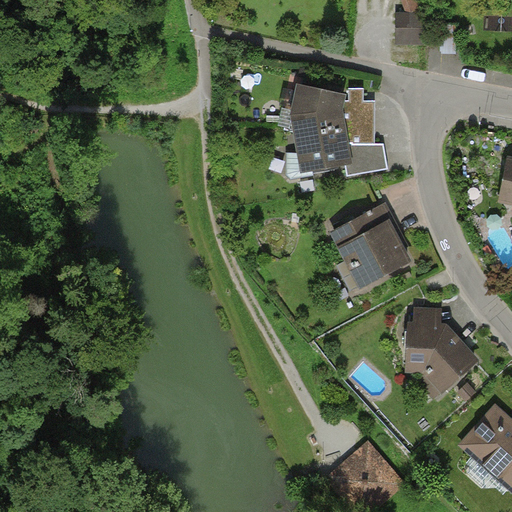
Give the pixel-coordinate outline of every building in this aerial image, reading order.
[(405,0),(412,14),(424,9),(420,0),(405,0)] [(425,16),(398,15),(398,42),(425,42),(425,16)] [(442,25),(441,53),(458,54),(458,26),(442,25)] [(303,129),(336,128),(342,101),(343,96),(301,87),(295,111),(285,108),(281,125),(291,129),(303,129)] [(354,144),(376,144),(376,101),(365,101),(364,89),(350,90),(350,101),(342,101),(336,128),(344,128),(345,138),(352,137),(354,144)] [(292,180),(315,176),(314,170),(345,165),(348,176),(389,170),(385,144),(376,144),(354,144),(352,137),(345,138),(344,128),(336,128),(303,129),(302,153),(288,153),(287,175),(292,180)] [(511,158),(510,158),(501,206),(511,207),(511,158)] [(419,263),(385,204),(330,235),(363,294),(419,263)] [(422,379),(438,400),(480,363),(434,311),(413,311),(409,378),(422,379)] [(459,449),(511,496),(511,417),(498,405),(459,449)] [(375,511),(407,486),(370,442),(326,477),(354,511),(375,511)]
